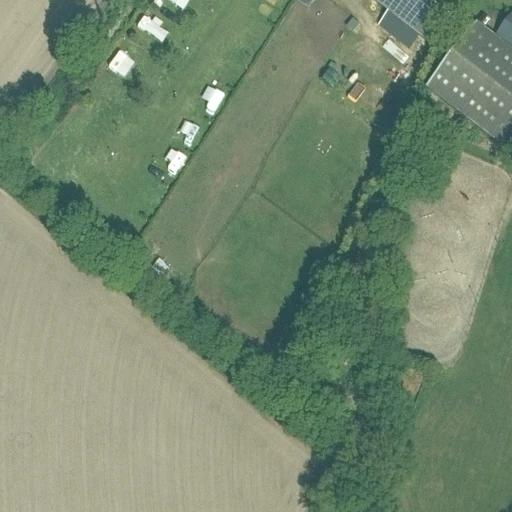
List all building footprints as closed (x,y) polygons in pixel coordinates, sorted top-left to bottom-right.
[(303,0),(281,35),(307,52),(340,0),(303,0)] [(422,0),(367,0),(431,49),(451,23),(422,0)] [(511,15),(494,40),(511,53),(511,15)] [(511,55),(476,28),(427,92),(506,153),(511,145),(511,55)] [(406,59),(399,74),(414,81),(421,66),(406,59)] [(231,136),(217,154),(235,166),(248,148),(231,136)]
